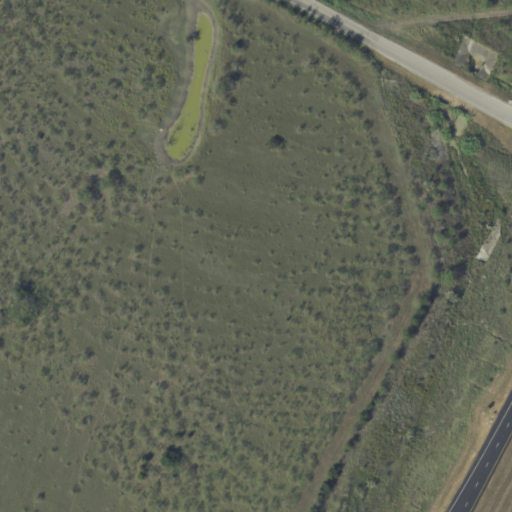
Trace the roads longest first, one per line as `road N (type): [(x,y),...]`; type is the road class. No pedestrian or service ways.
road 1 (residential): [(299,0),(511,117)]
road 2 (motorway): [(511,400),(452,511)]
